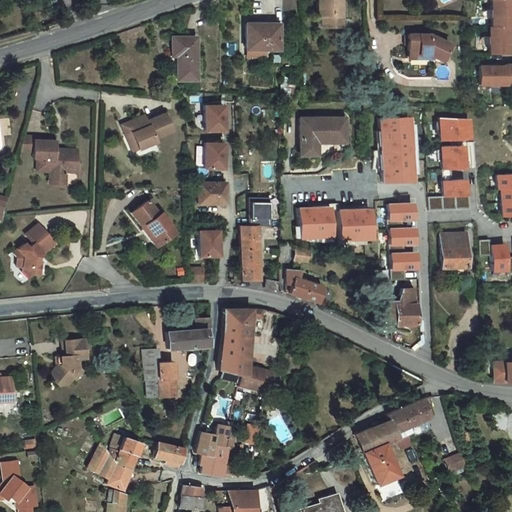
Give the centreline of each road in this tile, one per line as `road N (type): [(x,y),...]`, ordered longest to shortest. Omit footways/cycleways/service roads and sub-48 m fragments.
road 1 (residential): [(441,380),(262,481),(182,479)]
road 2 (tertiary): [(225,294),(315,315),(424,371)]
road 3 (tertiary): [(0,309),(212,294)]
road 4 (residential): [(212,294),(212,351),(182,479)]
road 5 (residential): [(225,294),(229,106)]
road 6 (tertiary): [(172,0),(0,57)]
road 7 (residential): [(424,371),(422,217)]
road 8 (residential): [(422,217),(419,197),(409,192),(292,186)]
